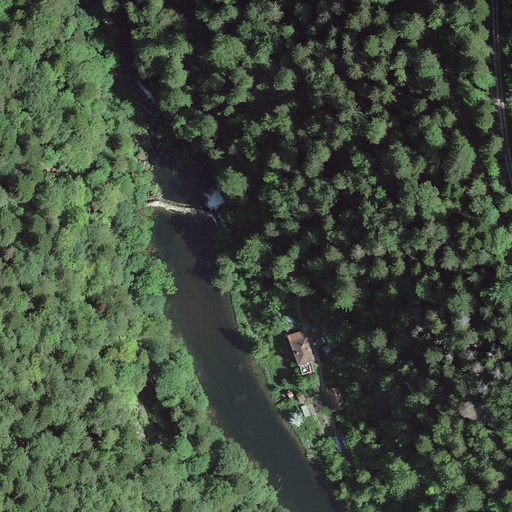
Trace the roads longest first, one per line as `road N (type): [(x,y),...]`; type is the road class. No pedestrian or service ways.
road 1 (track): [(421,0),(511,245)]
road 2 (track): [(494,0),(511,179)]
